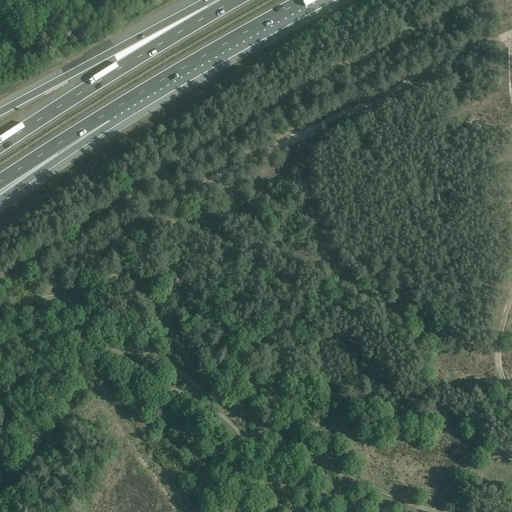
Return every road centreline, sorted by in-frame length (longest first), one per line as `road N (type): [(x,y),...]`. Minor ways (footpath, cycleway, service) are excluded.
road 1 (track): [(73,303),(107,252),(139,223),(511,31)]
road 2 (track): [(0,316),(32,300),(73,303),(361,484),(436,511)]
road 3 (motorway): [(222,0),(0,144)]
road 4 (motorway): [(218,0),(0,109)]
road 5 (motorway): [(107,120),(314,0)]
road 6 (motorway): [(0,200),(107,120)]
road 7 (motorway): [(0,182),(107,120)]
